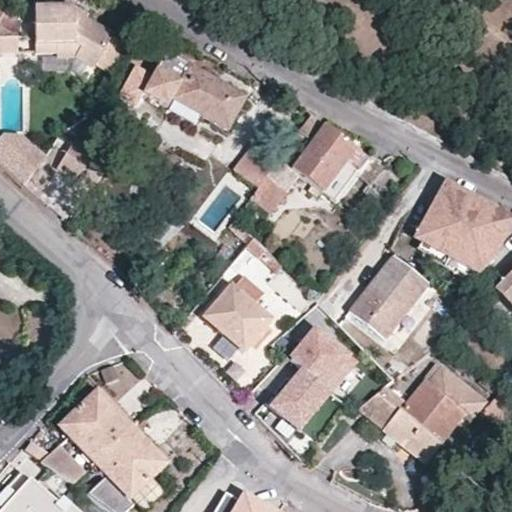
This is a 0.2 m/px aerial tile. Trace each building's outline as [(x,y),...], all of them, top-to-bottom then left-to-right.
[(105,32),(107,28),(80,14),(81,11),(68,3),(28,3),(30,48),(51,47),(51,38),(70,37),(76,41),(71,51),(89,61),(105,32)] [(0,35),(15,36),(16,28),(19,21),(2,12),(3,9),(0,7),(0,35)] [(105,32),(89,61),(106,71),(123,42),(105,32)] [(0,52),(15,52),(15,36),(0,35),(0,52)] [(51,47),(51,50),(70,50),(71,51),(76,41),(70,37),(51,38),(51,47)] [(168,103),(174,94),(202,111),(231,128),(250,97),(194,62),(189,69),(184,66),(179,74),(160,62),(144,88),(166,101),(168,103)] [(279,160),(281,161),(314,119),(312,118),(279,160)] [(270,217),(301,178),(312,188),(309,193),(317,200),(321,194),(324,196),(348,165),(360,173),(370,161),(314,119),(281,161),(258,191),(250,200),(270,217)] [(265,150),(255,142),(233,170),(243,178),(265,150)] [(0,143),(0,170),(23,189),(44,163),(22,143),(0,143)] [(93,192),(110,166),(74,144),(58,171),(93,192)] [(279,160),(265,150),(243,178),(258,191),(281,161),(279,160)] [(360,173),(348,165),(324,196),(335,205),(360,173)] [(511,220),(443,181),(413,236),(479,273),(493,261),(511,222),(511,220)] [(365,185),(362,191),(379,207),(384,200),(365,185)] [(250,242),(245,248),(271,275),(278,268),(250,242)] [(511,253),(476,290),(486,301),(511,274),(511,253)] [(427,287),(392,260),(347,316),(382,342),(427,287)] [(510,312),(511,314),(511,274),(486,301),(482,305),(501,320),(510,312)] [(244,355),(269,323),(251,311),(260,299),(239,282),(230,293),(227,293),(206,321),(220,330),(216,335),(244,355)] [(206,321),(203,325),(216,335),(220,330),(206,321)] [(296,432),(355,361),(309,323),(281,357),(294,368),(263,405),(296,432)] [(413,435),(418,428),(440,445),(465,414),(474,422),(489,405),(443,367),(430,384),(426,381),(404,407),(383,390),(369,401),(413,435)] [(98,387),(92,392),(111,412),(105,417),(121,434),(132,423),(98,387)] [(511,407),(511,397),(505,391),(485,416),(496,425),(497,424),(505,415),(511,407)] [(111,412),(92,392),(56,426),(91,462),(121,434),(105,417),(111,412)] [(497,424),(503,430),(511,421),(505,415),(497,424)] [(132,423),(121,434),(137,451),(143,445),(161,464),(166,458),(132,423)] [(418,428),(413,435),(435,452),(440,445),(418,428)] [(121,434),(91,462),(102,474),(81,494),(106,511),(120,511),(129,503),(125,498),(161,464),(143,445),(137,451),(121,434)] [(68,484),(81,472),(54,444),(35,461),(68,484)] [(0,511),(76,511),(61,498),(56,504),(24,476),(0,501),(0,511)] [(268,511),(244,498),(240,504),(227,496),(217,511),(268,511)]
